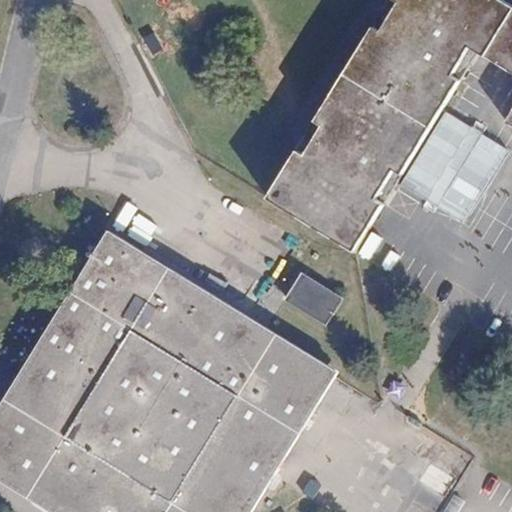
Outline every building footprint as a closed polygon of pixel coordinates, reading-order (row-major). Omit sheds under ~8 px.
[(298,151),(268,199),(357,253),(386,205),(373,197),(390,168),(403,176),(461,81),(448,73),(466,45),(511,73),(511,114),(507,123),(511,126),(511,6),(502,0),(394,0),(405,7),(397,21),(391,18),(382,32),(374,28),(316,122),(329,130),(320,144),(315,141),(306,155),(298,151)] [(394,0),(391,0),(374,28),(382,32),(391,18),(397,21),(405,7),(394,0)] [(443,114),(423,153),(441,163),(462,124),(443,114)] [(320,144),(329,130),(316,122),(298,151),(306,155),(315,141),(320,144)] [(373,197),(386,205),(403,176),(390,168),(373,197)] [(243,511),(329,374),(113,241),(0,424),(0,469),(69,511),(243,511)] [(343,300),(304,276),(288,301),(327,326),(343,300)]
